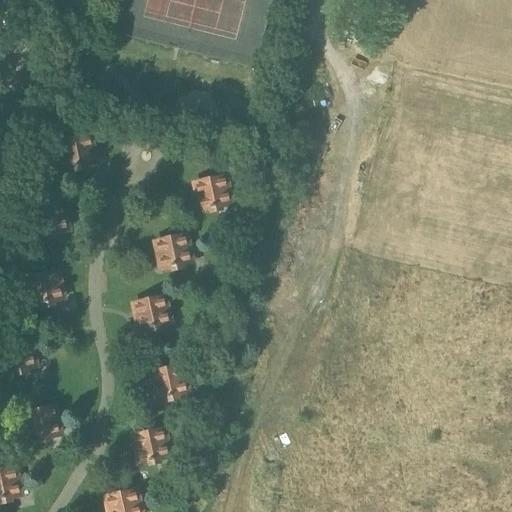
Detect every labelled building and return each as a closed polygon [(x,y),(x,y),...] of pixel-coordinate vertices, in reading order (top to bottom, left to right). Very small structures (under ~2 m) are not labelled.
[(110,0),(103,30),(255,67),(271,0),(110,0)] [(92,134),(58,141),(59,143),(65,172),(92,166),(98,165),(92,134)] [(226,175),(194,182),(200,213),(232,206),(226,175)] [(64,202),(31,209),(32,211),(37,239),(64,234),(70,233),(64,202)] [(187,234),(155,241),(161,272),(193,265),(187,234)] [(59,271),(26,278),(33,308),(63,301),(65,301),(59,271)] [(165,296),(132,303),(139,334),(172,326),(165,296)] [(31,339),(0,345),(0,354),(5,376),(32,370),(37,369),(31,339)] [(182,365),(150,371),(157,403),(189,396),(182,365)] [(55,406),(22,413),(23,416),(28,444),(56,439),(61,437),(55,406)] [(164,428),(132,435),(139,466),(171,459),(164,428)] [(16,467),(0,470),(0,502),(17,499),(22,498),(16,467)] [(141,511),(137,489),(104,496),(107,511),(141,511)]
